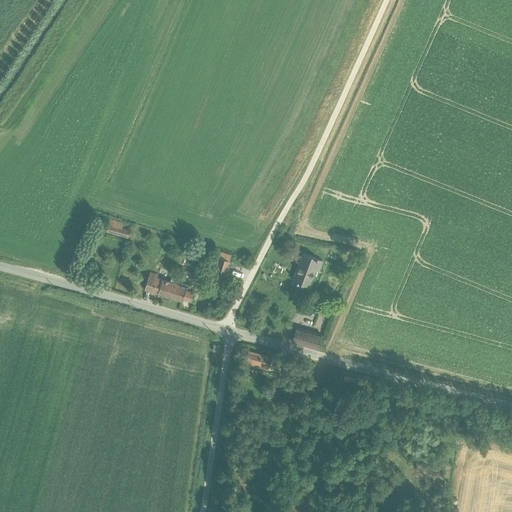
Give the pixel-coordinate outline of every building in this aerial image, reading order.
[(109,225),(107,232),(129,239),(131,230),(123,228),(124,224),(110,220),(109,225)] [(216,257),(230,261),(231,255),(221,252),(218,251),(216,257)] [(304,253),(294,280),(309,286),(316,270),(320,271),(324,260),(304,253)] [(230,261),(216,257),(212,270),(214,271),(213,276),(224,280),(230,261)] [(150,272),(145,289),(182,301),(183,299),(192,301),(195,293),(190,291),(191,286),(178,282),(178,284),(157,277),(158,274),(155,273),(155,271),(151,270),(151,272),(150,272)] [(296,328),(292,341),(318,349),(321,339),(322,335),(296,328)] [(249,350),(245,363),(269,369),(272,357),(249,350)] [(286,361),(284,368),(300,373),(302,365),(286,361)]
